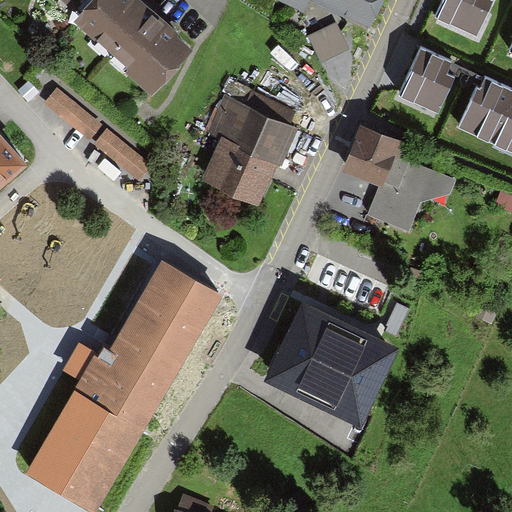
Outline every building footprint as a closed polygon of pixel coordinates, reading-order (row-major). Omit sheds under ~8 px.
[(61,0),(76,13),(87,0),(61,0)] [(75,23),(127,68),(124,71),(154,97),(196,49),(140,0),(87,0),(76,13),(80,16),(75,23)] [(287,0),(304,8),(307,0),(319,0),(345,12),(346,10),(371,22),(381,0),(287,0)] [(442,0),(435,16),(478,36),(494,0),(442,0)] [(350,49),(337,21),(308,35),(320,62),(350,49)] [(436,54),(422,47),(399,95),(438,113),(456,74),(449,71),(453,62),(436,54)] [(511,89),(495,81),(485,77),(480,87),(477,85),(458,127),(511,151),(511,89)] [(103,121),(56,84),(44,100),(90,137),(103,121)] [(218,142),(201,179),(261,207),(280,167),(281,167),(300,127),(292,123),(298,110),(251,88),(244,103),(226,95),(207,137),(218,142)] [(140,177),(152,162),(107,125),(94,141),(140,177)] [(381,185),(367,217),(409,234),(420,206),(450,197),(457,181),(402,157),(407,145),(364,127),(345,170),(381,185)] [(0,193),(30,167),(0,133),(0,193)] [(511,192),(501,188),(495,204),(511,209),(511,192)] [(104,347),(99,355),(78,343),(62,371),(78,380),(22,476),(83,511),(96,511),(222,296),(162,261),(110,351),(104,347)] [(499,308),(479,300),(473,313),(493,322),(499,308)] [(304,301),(266,380),(363,427),(401,349),(304,301)] [(215,511),(219,502),(183,490),(178,504),(175,503),(171,511),(215,511)]
